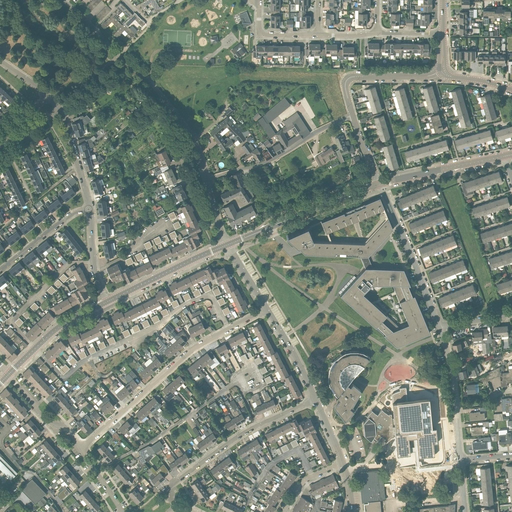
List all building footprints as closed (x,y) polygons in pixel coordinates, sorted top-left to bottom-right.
[(139,4),(142,8),(144,11),(147,9),(145,6),(151,3),(154,9),(151,11),(153,14),(156,12),(158,11),(157,10),(159,9),(159,10),(160,9),(155,0),(145,0),(145,1),(139,4)] [(115,12),(112,15),(115,19),(122,12),(128,19),(133,15),(123,5),(123,6),(122,5),(123,5),(120,2),(116,7),(117,9),(115,11),(115,12)] [(340,2),(337,2),(329,2),(329,7),(331,7),(331,10),(337,10),(340,10),(340,2)] [(358,11),(365,11),(365,8),(370,8),(370,2),(357,2),(357,7),(353,7),(353,11),(358,11)] [(279,4),(271,4),(271,10),(273,10),(273,13),(279,13),(279,4)] [(299,13),(305,13),(305,10),(307,10),(307,5),(299,4),(299,13)] [(458,15),(458,17),(467,17),(467,18),(473,18),(474,10),(462,9),(462,12),(460,12),(460,15),(458,15)] [(337,10),(331,10),(331,13),(325,13),(325,19),(334,19),(334,14),(337,14),(337,10)] [(358,19),(367,19),(367,13),(365,13),(365,11),(358,11),(358,13),(358,19)] [(396,11),(392,11),(392,14),(390,13),(390,19),(399,19),(399,14),(399,11),(396,11)] [(427,11),(423,11),(420,11),(420,14),(420,19),(429,19),(429,14),(427,14),(427,11)] [(239,15),(242,22),(250,23),(246,12),(239,15)] [(135,13),(133,15),(128,19),(124,23),(128,27),(135,20),(142,27),(146,24),(145,23),(145,22),(142,19),(142,20),(138,16),(135,13)] [(279,13),(273,13),(273,16),(271,16),(271,21),(279,21),(279,13)] [(299,21),(310,22),(310,16),(305,16),(305,13),(299,13),(296,13),(296,16),(297,16),(297,21),(299,21)] [(115,19),(112,15),(109,18),(108,18),(105,22),(104,23),(101,26),(104,29),(112,22),(118,29),(122,26),(115,19)] [(135,34),(128,27),(124,23),(122,26),(118,29),(114,34),(117,38),(124,30),(131,38),(133,36),(134,35),(135,34)] [(213,44),(220,42),(218,35),(211,37),(213,44)] [(373,56),(373,43),(368,43),(368,48),(365,48),(364,57),(368,57),(368,56),(373,56)] [(382,52),(382,45),(379,45),(379,43),(373,43),(373,56),(382,56),(382,52)] [(314,53),(314,44),(309,44),(308,49),(306,49),(306,56),(309,56),(309,53),(314,53)] [(322,56),(322,49),(320,49),(320,44),(314,44),(314,53),(314,56),(320,56),(322,56)] [(331,53),(331,44),(325,44),(325,49),(322,49),(322,56),(326,56),(326,53),(331,53)] [(339,56),(339,50),(337,50),(337,45),(331,44),(331,53),(331,56),(337,56),(339,56)] [(390,55),(390,44),(385,44),(385,45),(382,45),(382,52),(385,52),(388,52),(388,55),(390,55)] [(423,44),(423,52),(423,55),(423,56),(431,56),(431,52),(431,46),(428,45),(428,44),(423,44)] [(261,55),(261,46),(256,46),(256,51),(253,51),(253,57),(256,57),(256,55),(261,55)] [(294,46),(294,55),(294,58),(299,58),(303,58),(303,51),(300,51),(300,46),(294,46)] [(348,56),(348,47),(342,47),(342,50),(339,50),(339,56),(342,56),(342,59),(348,60),(348,56)] [(348,47),(348,56),(353,56),(353,59),(357,59),(357,52),(354,52),(354,47),(348,47)] [(239,57),(246,52),(243,48),(236,53),(239,57)] [(423,88),(425,94),(434,92),(432,86),(423,88)] [(368,95),(377,93),(375,87),(366,89),(368,95)] [(395,90),(397,96),(406,94),(404,88),(395,90)] [(453,98),(462,95),(461,89),(451,92),(453,98)] [(5,91),(0,96),(5,100),(9,95),(5,91)] [(434,92),(425,94),(426,100),(436,98),(434,92)] [(370,101),(379,99),(377,93),(368,95),(370,101)] [(406,94),(397,96),(398,102),(408,100),(406,94)] [(481,97),(482,103),(491,100),(490,94),(481,97)] [(9,95),(5,100),(10,104),(14,99),(9,95)] [(455,103),(464,101),(462,95),(453,98),(455,103)] [(436,98),(426,100),(428,106),(437,103),(436,98)] [(372,107),(381,104),(379,99),(370,101),(372,107)] [(408,100),(398,102),(400,108),(409,105),(408,100)] [(491,100),(482,103),(484,109),(493,106),(491,100)] [(457,109),(466,107),(464,101),(455,103),(457,109)] [(437,103),(428,106),(430,112),(439,109),(437,103)] [(381,104),(372,107),(373,113),(382,110),(381,104)] [(409,105),(400,108),(402,114),(411,111),(409,105)] [(493,106),(484,109),(486,114),(495,112),(493,106)] [(458,115),(467,112),(466,107),(457,109),(458,115)] [(411,111),(402,114),(403,120),(413,117),(411,111)] [(286,127),(276,133),(280,139),(279,140),(283,146),(282,147),(284,151),(290,148),(303,139),(303,138),(310,133),(299,116),(300,116),(297,112),(283,123),(286,127)] [(460,121),(469,118),(467,112),(458,115),(460,121)] [(495,112),(486,114),(488,121),(497,118),(495,112)] [(432,122),(440,119),(439,114),(434,115),(433,113),(428,115),(428,117),(431,117),(432,121),(432,122)] [(377,124),(386,121),(384,115),(382,116),(378,117),(375,118),(377,124)] [(74,123),(72,123),(73,128),(84,125),(88,122),(83,116),(73,119),(74,123)] [(91,120),(89,121),(93,126),(99,121),(95,116),(91,120)] [(219,125),(222,130),(226,126),(227,127),(232,122),(228,118),(219,125)] [(471,124),(469,118),(460,121),(462,127),(471,124)] [(442,125),(440,119),(432,122),(432,121),(428,122),(430,129),(434,128),(434,127),(442,125)] [(378,130),(387,127),(386,121),(377,124),(378,130)] [(234,137),(241,132),(242,131),(235,123),(233,124),(232,122),(227,127),(234,137)] [(84,125),(73,128),(76,136),(84,134),(82,130),(84,130),(85,130),(84,125)] [(218,144),(223,141),(223,140),(218,134),(222,130),(219,125),(218,125),(210,133),(218,144)] [(380,135),(389,133),(387,127),(378,130),(380,135)] [(511,137),(508,127),(502,129),(505,139),(511,137)] [(223,141),(218,144),(223,150),(238,140),(240,143),(246,140),(244,138),(250,133),(247,129),(241,133),(241,132),(234,137),(230,140),(225,144),(223,141)] [(490,130),(484,132),(487,141),(493,139),(492,135),(494,135),(493,129),(490,130)] [(505,139),(502,129),(496,131),(496,132),(494,133),(495,137),(498,137),(499,140),(501,140),(502,144),(506,143),(505,139)] [(487,141),(484,132),(478,133),(481,142),(487,141)] [(389,133),(380,135),(382,141),(391,139),(389,133)] [(481,142),(478,133),(473,135),(475,144),(481,142)] [(345,147),(347,147),(348,152),(352,150),(350,145),(348,141),(343,143),(342,140),(344,139),(343,135),(335,138),(339,148),(344,146),(345,147)] [(475,144),(473,135),(467,137),(470,146),(475,144)] [(42,139),(44,145),(50,142),(48,136),(42,139)] [(470,146),(467,137),(461,138),(464,148),(470,146)] [(80,151),(89,148),(91,148),(94,145),(92,142),(90,138),(85,140),(85,138),(78,140),(79,144),(78,144),(80,151)] [(464,148),(461,138),(455,140),(458,149),(464,148)] [(263,144),(265,147),(267,149),(272,145),(268,140),(263,144)] [(446,140),(440,141),(443,151),(449,149),(446,140)] [(443,151),(440,141),(434,143),(437,152),(443,151)] [(50,142),(44,145),(47,151),(53,148),(50,142)] [(277,154),(284,151),(282,147),(279,142),(272,146),(277,154)] [(247,154),(252,151),(247,143),(242,147),(247,154)] [(437,152),(434,143),(429,145),(431,154),(437,152)] [(385,152),(394,150),(392,144),(383,146),(385,152)] [(431,154),(429,145),(423,147),(426,156),(431,154)] [(345,147),(344,146),(339,148),(340,150),(336,151),(341,163),(345,162),(342,155),(349,152),(348,152),(347,147),(345,147)] [(426,156),(423,147),(417,148),(420,158),(426,156)] [(53,148),(47,151),(50,157),(56,154),(53,148)] [(89,148),(80,151),(80,152),(80,153),(81,154),(82,157),(90,154),(88,150),(90,149),(89,148)] [(260,153),(259,151),(257,148),(243,158),(245,160),(252,155),(251,155),(252,154),(257,160),(261,157),(258,154),(260,153)] [(319,166),(326,162),(323,158),(333,152),(331,148),(318,156),(315,157),(317,161),(319,166)] [(420,158),(417,148),(411,150),(414,159),(420,158)] [(160,160),(168,156),(165,150),(156,154),(155,151),(149,155),(150,158),(151,158),(155,155),(158,161),(160,160)] [(387,158),(396,155),(394,150),(385,152),(387,158)] [(414,159),(411,150),(405,152),(408,161),(414,159)] [(273,157),(268,151),(265,152),(265,151),(262,153),(266,160),(273,157)] [(23,162),(29,159),(26,153),(20,156),(23,162)] [(56,154),(50,157),(53,163),(59,160),(56,154)] [(83,162),(84,164),(97,160),(101,157),(100,155),(96,158),(92,159),(91,159),(90,156),(82,158),(83,159),(82,160),(83,161),(83,162)] [(388,164),(397,161),(396,155),(387,158),(388,164)] [(168,156),(160,160),(163,166),(171,163),(168,156)] [(97,160),(84,164),(86,170),(93,168),(93,165),(99,163),(104,160),(101,157),(97,160)] [(26,168),(32,165),(29,159),(23,162),(26,168)] [(59,160),(53,163),(56,169),(62,166),(59,160)] [(337,163),(336,161),(335,162),(335,163),(335,164),(331,165),(331,166),(327,168),(328,170),(339,164),(338,162),(337,163)] [(399,167),(397,161),(388,164),(390,170),(399,167)] [(29,174),(35,171),(32,165),(26,168),(29,174)] [(62,166),(56,169),(58,173),(54,174),(56,177),(65,172),(62,166)] [(2,171),(5,177),(11,174),(8,168),(2,171)] [(167,178),(174,175),(171,169),(164,172),(161,173),(164,180),(167,178)] [(32,180),(38,177),(41,176),(38,170),(35,171),(29,174),(32,180)] [(499,171),(493,173),(496,182),(502,180),(499,171)] [(233,175),(238,187),(243,185),(242,184),(239,175),(242,174),(241,172),(233,175)] [(496,182),(493,173),(488,175),(491,184),(496,182)] [(11,174),(5,177),(8,183),(14,180),(11,174)] [(177,181),(174,175),(167,178),(168,181),(165,182),(166,186),(177,181)] [(491,184),(488,175),(482,177),(485,186),(491,184)] [(34,186),(40,183),(38,177),(32,180),(34,186)] [(485,186),(482,177),(476,179),(479,188),(485,186)] [(93,187),(101,185),(99,179),(91,181),(93,187)] [(479,188),(476,179),(470,181),(473,190),(479,188)] [(14,180),(8,183),(11,189),(17,186),(14,180)] [(70,190),(66,192),(71,197),(76,193),(66,181),(64,182),(70,190)] [(464,183),(465,186),(462,186),(465,196),(468,195),(467,192),(473,190),(470,181),(464,183)] [(242,184),(243,185),(247,195),(250,200),(251,199),(254,197),(248,186),(249,185),(247,182),(242,184)] [(42,187),(40,183),(34,186),(37,192),(47,188),(46,185),(42,187)] [(103,191),(101,185),(93,187),(95,194),(103,191)] [(154,194),(155,193),(165,189),(165,188),(164,185),(153,190),(154,194)] [(174,196),(184,191),(181,185),(174,188),(171,189),(170,190),(170,192),(171,195),(172,196),(174,195),(174,196)] [(243,185),(238,187),(238,189),(237,190),(236,188),(221,195),(224,203),(228,201),(227,198),(239,193),(242,199),(244,203),(249,200),(250,200),(247,195),(243,185)] [(428,188),(431,197),(437,194),(434,185),(428,188)] [(17,186),(11,189),(13,195),(19,192),(17,186)] [(166,188),(165,188),(165,189),(155,193),(157,197),(168,192),(166,188)] [(422,190),(426,199),(431,197),(428,188),(422,190)] [(417,192),(420,201),(426,199),(422,190),(417,192)] [(184,191),(174,196),(177,202),(187,197),(184,191)] [(19,192),(13,195),(16,201),(22,198),(19,192)] [(71,197),(66,192),(63,195),(61,192),(59,193),(65,201),(71,197)] [(411,194),(415,203),(420,201),(417,192),(411,194)] [(405,197),(409,206),(415,203),(411,194),(405,197)] [(56,200),(53,203),(57,208),(62,204),(56,196),(54,197),(56,200)] [(304,253),(360,256),(368,256),(393,229),(379,197),(286,236),(304,253)] [(409,206),(405,197),(399,199),(403,208),(409,206)] [(508,197),(502,199),(504,208),(510,206),(508,197)] [(22,198),(16,201),(18,204),(15,206),(16,208),(25,204),(22,198)] [(504,208),(502,199),(496,201),(499,210),(504,208)] [(499,210),(496,201),(490,202),(493,211),(499,210)] [(493,211),(490,202),(484,204),(487,213),(493,211)] [(57,208),(53,203),(49,205),(47,203),(45,204),(51,212),(57,208)] [(158,209),(155,204),(152,205),(155,211),(158,218),(165,214),(162,207),(158,209)] [(181,207),(183,212),(192,208),(191,205),(190,206),(188,204),(181,207)] [(223,208),(225,212),(234,208),(231,204),(223,208)] [(487,213),(484,204),(479,206),(481,215),(487,213)] [(252,205),(247,208),(252,216),(255,215),(256,217),(259,215),(257,212),(255,212),(252,205)] [(42,211),(39,214),(43,219),(48,215),(42,206),(40,208),(42,211)] [(481,215),(479,206),(472,208),(475,217),(481,215)] [(109,207),(107,207),(99,209),(100,215),(108,214),(107,213),(110,213),(109,207)] [(192,208),(183,212),(185,217),(193,214),(192,211),(193,210),(192,208)] [(230,217),(232,216),(235,214),(234,213),(236,212),(234,208),(225,212),(227,216),(229,215),(230,217)] [(252,216),(247,208),(243,210),(249,220),(251,220),(250,218),(252,216)] [(249,220),(243,210),(239,212),(244,221),(247,219),(247,221),(249,220)] [(444,210),(438,212),(441,221),(447,219),(444,210)] [(244,221),(239,212),(236,214),(241,224),(243,224),(242,222),(244,221)] [(432,215),(436,223),(441,221),(438,212),(432,215)] [(43,219),(39,214),(36,216),(34,213),(31,215),(38,223),(43,219)] [(193,214),(185,217),(188,222),(196,218),(193,214)] [(232,216),(236,225),(239,223),(240,225),(241,224),(236,214),(235,214),(232,216)] [(426,217),(430,226),(436,223),(432,215),(426,217)] [(232,216),(230,217),(227,218),(233,229),(235,228),(234,226),(236,225),(232,216)] [(29,222),(25,225),(29,230),(35,226),(28,217),(26,219),(29,222)] [(421,219),(424,228),(430,226),(426,217),(421,219)] [(196,218),(188,222),(190,227),(198,223),(196,218)] [(415,221),(419,230),(424,228),(421,219),(415,221)] [(419,230),(415,221),(409,224),(413,232),(419,230)] [(198,223),(190,227),(187,228),(189,232),(190,234),(192,234),(192,235),(183,240),(184,242),(188,250),(192,248),(193,249),(198,247),(197,245),(200,244),(197,238),(199,237),(196,231),(201,229),(200,227),(198,223)] [(29,230),(25,225),(22,227),(20,224),(18,226),(24,234),(29,230)] [(507,235),(504,226),(498,228),(501,237),(507,235)] [(14,233),(12,235),(16,240),(21,236),(15,228),(12,230),(14,233)] [(501,237),(498,228),(493,230),(495,239),(501,237)] [(63,235),(65,239),(71,234),(66,229),(58,236),(60,238),(63,235)] [(495,239),(493,230),(487,232),(490,241),(495,239)] [(490,241),(487,232),(481,233),(484,243),(490,241)] [(71,234),(65,239),(69,244),(75,240),(71,234)] [(16,240),(12,235),(9,238),(6,235),(4,237),(11,245),(16,240)] [(448,237),(451,246),(457,244),(453,235),(448,237)] [(442,240),(445,248),(451,246),(448,237),(442,240)] [(47,240),(41,245),(45,250),(48,253),(51,252),(54,249),(47,240)] [(75,240),(69,244),(73,249),(79,245),(75,240)] [(436,242),(440,251),(445,248),(442,240),(436,242)] [(179,245),(183,252),(188,250),(184,242),(179,245)] [(431,244),(434,253),(440,251),(436,242),(431,244)] [(103,245),(104,251),(112,250),(112,249),(110,243),(103,245)] [(425,246),(429,255),(434,253),(431,244),(425,246)] [(45,250),(41,245),(36,249),(42,257),(45,255),(42,252),(45,250)] [(79,245),(73,249),(76,252),(73,255),(75,257),(83,250),(79,245)] [(174,247),(178,255),(183,252),(179,245),(174,247)] [(429,255),(425,246),(419,249),(423,257),(429,255)] [(164,250),(167,257),(172,255),(170,249),(169,247),(164,250)] [(170,249),(172,255),(173,257),(178,255),(174,247),(170,249)] [(112,250),(104,251),(106,258),(113,256),(112,250)] [(163,260),(167,257),(164,250),(159,252),(163,260)] [(33,251),(28,255),(35,265),(41,260),(33,251)] [(163,260),(159,252),(154,254),(159,263),(161,262),(160,261),(163,260)] [(509,262),(506,253),(501,255),(504,264),(509,262)] [(159,263),(154,254),(149,257),(153,264),(155,263),(156,265),(159,263)] [(35,265),(28,255),(22,260),(29,268),(32,265),(33,267),(35,265)] [(504,264),(501,255),(495,257),(498,266),(499,268),(504,266),(504,264)] [(396,347),(399,346),(405,343),(430,333),(403,269),(373,268),(368,256),(360,256),(365,267),(340,295),(396,347)] [(145,264),(149,273),(152,272),(151,271),(153,269),(150,262),(147,257),(143,260),(145,264)] [(498,266),(495,257),(489,259),(492,268),(498,266)] [(463,260),(457,262),(461,271),(467,268),(463,260)] [(14,266),(18,272),(20,274),(26,270),(19,262),(14,266)] [(461,271),(457,262),(452,264),(455,273),(461,271)] [(134,279),(130,271),(129,269),(125,270),(122,272),(123,273),(122,273),(117,264),(107,269),(113,281),(115,280),(117,283),(120,281),(119,280),(125,277),(128,282),(130,281),(134,279)] [(140,267),(143,274),(146,273),(146,274),(149,273),(145,264),(140,267)] [(455,273),(452,264),(446,267),(450,275),(455,273)] [(18,272),(14,266),(9,270),(15,279),(17,277),(15,274),(18,272)] [(74,275),(82,271),(79,266),(72,270),(74,275)] [(135,269),(139,277),(143,274),(140,267),(135,269)] [(203,270),(207,277),(208,280),(214,277),(214,276),(215,275),(220,285),(222,283),(230,280),(224,267),(218,270),(218,268),(212,271),(209,267),(203,270)] [(450,275),(446,267),(441,269),(444,278),(446,282),(451,279),(450,275)] [(134,279),(139,277),(135,269),(130,271),(134,279)] [(444,278),(441,269),(435,271),(438,280),(444,278)] [(207,277),(203,270),(198,272),(202,280),(207,277)] [(77,280),(85,276),(82,271),(74,275),(77,280)] [(438,280),(435,271),(429,273),(432,282),(438,280)] [(202,280),(198,272),(193,274),(197,282),(202,280)] [(197,282),(193,274),(189,277),(192,284),(197,282)] [(3,275),(0,277),(0,282),(2,285),(5,282),(7,285),(9,283),(3,275)] [(71,293),(72,296),(76,303),(88,296),(87,294),(90,292),(88,289),(87,290),(83,284),(88,282),(85,276),(77,280),(75,281),(78,287),(79,287),(80,288),(71,293)] [(192,284),(189,277),(184,279),(187,287),(192,284)] [(187,287),(184,279),(179,281),(183,289),(187,287)] [(230,280),(222,283),(225,288),(232,284),(230,280)] [(511,290),(509,280),(503,282),(506,292),(511,290)] [(183,289),(179,281),(177,283),(176,281),(173,282),(178,291),(183,289)] [(178,291),(173,282),(171,284),(171,285),(169,286),(173,294),(178,291)] [(506,292),(503,282),(497,284),(500,293),(506,292)] [(232,284),(225,288),(227,293),(229,292),(229,291),(235,289),(232,284)] [(473,284),(467,287),(471,296),(477,293),(473,284)] [(51,295),(56,290),(51,286),(47,290),(51,295)] [(471,296),(467,287),(462,289),(465,298),(471,296)] [(229,291),(229,292),(232,296),(239,293),(237,288),(235,289),(229,291)] [(164,300),(168,298),(171,296),(167,289),(163,291),(162,290),(159,291),(164,300)] [(465,298),(462,289),(456,291),(460,300),(465,298)] [(164,300),(159,291),(157,292),(158,294),(156,295),(157,297),(156,297),(160,305),(160,304),(159,302),(164,300)] [(460,300),(456,291),(450,293),(454,302),(460,300)] [(239,293),(232,296),(234,301),(242,298),(239,293)] [(454,302),(450,293),(445,296),(448,305),(450,308),(455,306),(454,302)] [(76,303),(72,296),(67,298),(72,306),(76,303)] [(448,305),(445,296),(439,298),(442,307),(448,305)] [(160,305),(156,297),(152,299),(155,307),(160,305)] [(72,306),(67,298),(63,301),(67,308),(72,306)] [(242,298),(234,301),(236,306),(245,302),(244,299),(243,300),(242,298)] [(155,307),(152,299),(147,302),(150,309),(155,307)] [(67,308),(63,301),(58,304),(62,311),(67,308)] [(150,309),(147,302),(142,304),(146,312),(150,309)] [(245,302),(236,306),(239,311),(246,308),(245,305),(247,304),(245,302)] [(62,311),(58,304),(50,308),(54,315),(57,313),(58,314),(62,311)] [(146,312),(142,304),(137,307),(141,314),(146,312)] [(141,314),(137,307),(132,309),(136,316),(141,314)] [(136,316),(132,309),(127,311),(131,319),(136,316)] [(125,319),(121,311),(119,313),(118,311),(116,312),(120,321),(125,319)] [(131,319),(127,311),(123,313),(122,311),(121,311),(125,319),(126,321),(131,319)] [(45,315),(50,322),(55,318),(49,312),(45,315)] [(120,321),(116,312),(113,314),(114,315),(112,316),(115,324),(120,321)] [(41,319),(47,325),(50,322),(45,315),(41,319)] [(196,317),(193,318),(201,332),(205,330),(201,322),(199,323),(196,317)] [(104,318),(101,320),(106,329),(111,326),(107,319),(105,320),(104,318)] [(201,332),(193,318),(191,320),(194,326),(192,327),(196,334),(201,332)] [(37,323),(43,329),(47,325),(41,319),(37,323)] [(106,329),(101,320),(99,321),(99,322),(97,323),(101,331),(106,329)] [(196,334),(192,327),(190,328),(187,322),(185,323),(192,337),(196,334)] [(33,327),(39,333),(43,329),(37,323),(33,327)] [(101,331),(97,323),(97,324),(95,326),(95,327),(93,328),(97,335),(98,338),(100,338),(102,337),(103,336),(101,333),(100,331),(101,331)] [(253,327),(255,332),(263,328),(262,325),(261,326),(259,323),(253,327)] [(165,327),(170,332),(171,333),(173,336),(182,346),(186,342),(181,336),(179,339),(173,331),(174,330),(168,324),(165,327)] [(170,332),(165,327),(164,326),(162,329),(163,331),(166,335),(167,335),(170,332)] [(29,330),(36,338),(38,336),(37,335),(39,333),(33,327),(29,330)] [(97,335),(93,328),(88,330),(92,338),(97,335)] [(263,328),(255,332),(258,336),(264,333),(263,331),(264,330),(263,328)] [(473,341),(483,340),(483,338),(488,338),(488,329),(482,329),(482,331),(472,332),(473,341)] [(34,340),(36,338),(29,330),(27,332),(25,330),(23,332),(31,340),(33,338),(34,340)] [(92,338),(88,330),(84,333),(87,340),(92,338)] [(243,332),(238,335),(241,341),(244,340),(245,342),(247,340),(243,332)] [(81,340),(78,333),(75,334),(75,333),(72,334),(77,343),(81,340)] [(87,340),(84,333),(81,334),(81,333),(78,334),(78,333),(81,340),(82,343),(87,340)] [(264,333),(258,336),(259,339),(257,340),(258,342),(267,338),(264,333)] [(77,343),(72,334),(70,335),(70,337),(68,338),(72,345),(77,343)] [(241,341),(238,335),(233,337),(237,345),(239,344),(238,342),(241,341)] [(237,345),(233,337),(228,339),(231,346),(234,344),(235,346),(237,345)] [(267,338),(258,342),(260,344),(261,343),(263,346),(269,343),(267,338)] [(454,351),(463,348),(470,345),(468,339),(462,342),(453,344),(454,351)] [(58,341),(55,343),(62,350),(66,347),(60,340),(59,342),(58,341)] [(182,346),(177,340),(173,344),(177,350),(182,346)] [(5,352),(11,346),(7,342),(0,349),(2,351),(3,350),(5,352)] [(177,350),(173,344),(170,342),(166,346),(168,348),(173,353),(177,350)] [(62,350),(55,343),(53,345),(54,346),(52,348),(58,354),(62,350)] [(269,343),(263,346),(264,349),(262,350),(263,352),(272,348),(269,343)] [(162,355),(164,352),(169,357),(173,353),(168,348),(166,346),(165,344),(158,350),(162,355)] [(225,344),(221,346),(227,359),(230,358),(227,352),(227,351),(229,351),(225,344)] [(7,357),(15,350),(11,346),(5,352),(6,354),(5,355),(7,357)] [(227,359),(221,346),(216,348),(220,355),(222,354),(225,360),(227,359)] [(58,354),(52,348),(51,349),(50,348),(48,350),(54,358),(58,354)] [(272,348),(263,352),(264,354),(266,353),(268,356),(270,355),(274,353),(274,352),(272,348)] [(15,350),(7,357),(11,361),(18,355),(14,351),(15,350)] [(54,358),(48,350),(45,352),(47,353),(45,355),(50,361),(54,358)] [(362,353),(357,350),(357,351),(344,351),(345,353),(339,354),(340,355),(330,363),(331,364),(328,368),(329,369),(329,372),(328,374),(327,381),(328,381),(329,387),(330,386),(336,397),(339,400),(334,406),(336,409),(336,410),(338,414),(339,413),(342,416),(344,420),(345,420),(353,410),(354,411),(356,409),(355,408),(353,406),(352,406),(354,402),(354,401),(358,395),(360,391),(360,390),(353,384),(350,386),(348,384),(363,365),(370,357),(363,351),(362,353)] [(274,353),(270,355),(272,359),(279,356),(276,351),(274,352),(274,353)] [(202,357),(207,363),(210,366),(215,362),(212,359),(207,353),(202,357)] [(153,362),(158,367),(162,363),(154,355),(150,358),(151,360),(153,362)] [(279,356),(272,359),(275,364),(281,361),(279,356)] [(197,361),(202,367),(207,363),(202,357),(197,361)] [(193,364),(198,371),(200,369),(202,367),(197,361),(193,364)] [(281,361),(275,364),(276,367),(274,368),(275,370),(284,366),(281,361)] [(149,365),(153,371),(158,367),(153,362),(149,365)] [(458,365),(460,370),(468,368),(470,367),(469,362),(458,365)] [(144,369),(149,375),(153,371),(149,365),(146,367),(143,364),(141,366),(144,369)] [(198,371),(193,364),(188,368),(193,375),(198,371)] [(482,371),(479,364),(468,369),(459,371),(460,378),(469,376),(468,372),(473,370),(475,376),(480,374),(479,372),(482,371)] [(68,371),(63,366),(62,365),(60,367),(61,369),(60,369),(56,365),(55,366),(63,375),(68,371)] [(284,366),(275,370),(276,372),(278,371),(280,374),(286,371),(284,366)] [(23,373),(26,377),(33,371),(29,367),(23,373)] [(149,375),(144,369),(141,372),(140,373),(145,378),(149,375)] [(33,371),(26,377),(29,380),(30,379),(31,380),(38,375),(34,370),(33,371)] [(134,379),(137,376),(132,370),(128,373),(134,379)] [(286,371),(280,374),(281,377),(279,378),(280,380),(284,378),(289,376),(289,375),(286,371)] [(129,383),(134,388),(138,384),(133,379),(134,379),(128,373),(126,376),(124,377),(125,378),(129,383)] [(501,381),(501,384),(507,383),(511,382),(511,375),(509,376),(509,373),(502,373),(503,380),(501,381)] [(289,376),(284,378),(286,381),(284,382),(285,383),(293,379),(291,374),(289,375),(289,376)] [(38,375),(31,380),(33,382),(32,383),(34,385),(41,378),(38,375)] [(180,375),(175,379),(180,385),(185,381),(180,375)] [(41,378),(34,385),(36,387),(37,386),(39,388),(45,382),(41,378)] [(180,385),(175,379),(171,383),(176,389),(180,385)] [(293,379),(285,383),(286,386),(288,385),(289,387),(296,384),(293,379)] [(45,382),(39,388),(41,390),(39,391),(41,393),(49,386),(45,382)] [(125,387),(130,392),(134,388),(129,383),(125,387)] [(176,389),(171,383),(167,386),(172,392),(176,389)] [(121,391),(125,396),(130,392),(125,387),(123,384),(118,388),(121,391)] [(296,384),(289,387),(292,392),(299,388),(298,386),(297,387),(296,384)] [(468,393),(476,392),(475,384),(467,385),(468,393)] [(182,387),(184,389),(188,394),(190,392),(184,385),(182,387)] [(49,386),(41,393),(43,395),(44,394),(46,396),(53,390),(49,386)] [(168,401),(175,395),(172,392),(167,386),(163,390),(167,395),(165,397),(168,401)] [(391,415),(393,437),(395,437),(396,436),(398,456),(411,455),(409,439),(417,438),(419,458),(435,457),(434,444),(438,443),(436,428),(431,429),(428,399),(408,401),(406,387),(400,388),(401,390),(399,390),(398,391),(397,391),(396,391),(396,392),(395,392),(392,394),(394,417),(393,418),(392,415),(391,415)] [(3,399),(10,392),(6,388),(0,393),(0,394),(3,398),(3,399)] [(54,398),(58,402),(66,395),(67,395),(61,388),(57,391),(59,393),(54,398)] [(299,388),(292,392),(289,394),(291,399),(301,394),(299,391),(300,391),(299,388)] [(188,394),(184,389),(182,391),(185,393),(184,394),(188,399),(191,397),(188,394)] [(271,408),(265,392),(264,390),(261,391),(264,397),(267,403),(264,404),(267,410),(271,408)] [(125,396),(121,391),(116,394),(121,400),(125,396)] [(265,392),(271,408),(276,406),(273,400),(271,401),(267,391),(265,392)] [(10,392),(3,399),(6,403),(13,397),(11,395),(12,394),(10,392)] [(267,410),(264,404),(262,405),(260,400),(259,400),(257,394),(255,395),(262,412),(267,410)] [(66,395),(58,402),(62,406),(70,399),(66,395)] [(103,402),(110,410),(114,406),(109,401),(107,403),(100,395),(98,397),(101,400),(103,402)] [(262,412),(255,395),(251,396),(254,402),(255,401),(258,406),(255,408),(258,414),(262,412)] [(13,397),(6,403),(10,407),(18,400),(16,398),(14,399),(13,397)] [(150,401),(157,409),(161,406),(159,404),(160,403),(156,399),(155,397),(150,401)] [(506,412),(509,412),(508,405),(511,405),(511,397),(498,399),(499,402),(501,402),(503,412),(506,411),(506,412)] [(70,399),(62,406),(65,411),(71,406),(74,403),(70,399)] [(18,400),(10,407),(14,411),(20,405),(18,403),(19,402),(18,400)] [(145,405),(150,411),(153,415),(155,413),(156,414),(159,412),(157,409),(150,401),(145,405)] [(218,407),(215,401),(208,406),(211,410),(215,407),(216,408),(218,407)] [(110,410),(103,402),(101,403),(98,406),(105,414),(110,410)] [(20,405),(14,411),(18,414),(25,408),(23,406),(22,407),(20,405)] [(141,409),(146,415),(150,411),(145,405),(141,409)] [(71,406),(65,411),(69,415),(70,414),(72,417),(76,413),(78,412),(76,409),(75,410),(71,406)] [(25,408),(18,414),(21,419),(28,413),(26,411),(27,410),(25,408)] [(146,415),(141,409),(136,413),(141,419),(146,415)] [(391,442),(393,442),(393,437),(391,415),(391,414),(387,415),(381,409),(377,415),(372,410),(367,416),(368,417),(363,423),(364,436),(370,441),(372,439),(374,437),(378,440),(381,436),(384,438),(385,439),(387,442),(388,441),(389,441),(391,442)] [(236,410),(234,411),(241,422),(245,420),(240,410),(237,412),(236,410)] [(241,422),(234,411),(232,413),(235,418),(233,419),(237,425),(241,422)] [(164,419),(164,418),(159,412),(156,414),(154,416),(157,419),(158,418),(159,417),(162,421),(163,422),(161,424),(163,426),(165,424),(167,422),(164,419)] [(480,414),(480,412),(470,413),(470,421),(485,419),(485,413),(480,414)] [(100,417),(97,413),(93,416),(91,419),(94,422),(100,417)] [(87,414),(82,418),(77,423),(81,428),(86,422),(89,420),(91,419),(89,417),(87,414)] [(237,425),(233,419),(231,420),(228,415),(226,416),(233,427),(237,425)] [(233,427),(226,416),(224,418),(227,423),(225,424),(229,430),(233,427)] [(149,420),(154,425),(155,427),(158,425),(152,418),(149,420)] [(22,426),(26,431),(34,424),(30,419),(22,426)] [(289,422),(294,431),(295,432),(301,429),(300,428),(301,427),(306,437),(308,436),(315,433),(317,432),(310,419),(305,422),(304,420),(298,423),(296,419),(289,422)] [(89,420),(86,422),(81,428),(84,432),(93,424),(89,420)] [(123,425),(131,433),(132,432),(135,429),(133,427),(127,421),(123,425)] [(294,431),(289,422),(285,424),(288,431),(291,430),(292,431),(294,431)] [(34,424),(26,431),(30,435),(38,428),(34,424)] [(288,431),(285,424),(280,427),(284,435),(286,434),(285,432),(288,431)] [(131,433),(123,425),(119,429),(124,434),(126,432),(128,435),(131,433)] [(275,429),(278,436),(281,435),(282,437),(284,435),(280,427),(275,429)] [(472,435),(483,434),(482,427),(471,428),(472,435)] [(38,428),(30,435),(29,435),(33,440),(36,437),(41,432),(38,428)] [(209,444),(205,438),(203,436),(200,437),(198,433),(199,432),(196,428),(192,430),(196,434),(197,437),(205,447),(209,444)] [(207,429),(205,431),(213,441),(217,439),(213,433),(211,434),(207,429)] [(270,431),(274,438),(278,436),(275,429),(273,431),(272,429),(270,431)] [(213,441),(205,431),(203,432),(206,437),(205,438),(209,444),(213,441)] [(274,438),(270,431),(267,432),(268,433),(265,434),(269,441),(274,438)] [(111,444),(113,442),(119,436),(116,432),(112,436),(114,438),(109,442),(111,444)] [(496,434),(496,437),(496,441),(499,441),(500,443),(508,442),(509,444),(511,444),(511,432),(506,433),(506,434),(499,435),(499,434),(496,434)] [(132,435),(139,442),(141,440),(135,433),(132,435)] [(315,433),(308,436),(309,438),(307,439),(309,442),(317,437),(315,433)] [(139,442),(132,435),(130,437),(137,444),(139,442)] [(205,447),(197,437),(195,438),(199,443),(197,444),(201,450),(205,447)] [(317,437),(309,442),(310,443),(312,442),(313,445),(320,442),(317,437)] [(473,450),(488,449),(487,441),(490,441),(490,437),(479,438),(479,442),(472,442),(473,450)] [(252,442),(256,448),(255,449),(258,453),(260,452),(259,450),(260,449),(262,448),(257,439),(252,442)] [(40,452),(41,451),(49,444),(46,440),(37,448),(40,452)] [(247,445),(255,458),(257,456),(253,450),(255,449),(256,448),(252,442),(247,445)] [(320,442),(313,445),(315,448),(313,449),(314,451),(322,447),(320,442)] [(161,449),(160,448),(156,443),(151,447),(155,452),(156,453),(161,449)] [(49,444),(41,451),(45,455),(47,454),(53,448),(49,444)] [(97,449),(101,453),(106,448),(102,444),(97,449)] [(257,461),(255,458),(247,445),(243,448),(247,454),(249,453),(251,455),(248,457),(253,464),(254,463),(257,461)] [(155,452),(151,447),(148,446),(138,451),(141,456),(145,459),(155,452)] [(322,447),(314,451),(315,453),(317,452),(318,455),(325,452),(322,447)] [(53,448),(47,454),(51,458),(57,453),(53,448)] [(106,448),(101,453),(105,457),(110,452),(106,448)] [(247,454),(243,448),(237,451),(243,460),(245,459),(243,456),(247,454)] [(180,449),(178,451),(185,462),(189,459),(185,452),(183,454),(180,449)] [(185,462),(178,451),(176,452),(179,457),(177,458),(181,464),(185,462)] [(15,470),(0,452),(0,468),(11,480),(17,473),(14,470),(15,470)] [(110,452),(105,457),(109,462),(114,457),(110,452)] [(325,452),(318,455),(320,460),(328,456),(327,454),(326,454),(325,452)] [(61,457),(57,453),(51,458),(48,461),(50,463),(53,464),(55,462),(61,457)] [(181,464),(177,458),(175,460),(172,455),(170,457),(177,467),(181,464)] [(145,459),(141,456),(137,458),(140,461),(138,462),(139,463),(137,465),(139,468),(141,466),(146,461),(145,459)] [(328,456),(320,460),(323,465),(329,461),(328,459),(329,458),(328,456)] [(177,467),(170,457),(168,458),(171,463),(169,465),(173,470),(177,467)] [(229,457),(224,460),(229,466),(231,464),(233,467),(235,465),(229,457)] [(229,466),(224,460),(220,464),(228,475),(230,474),(226,468),(229,466)] [(251,476),(257,473),(251,463),(245,467),(251,476)] [(116,473),(121,468),(118,464),(112,469),(116,473)] [(151,472),(155,476),(160,481),(165,477),(163,476),(168,471),(163,464),(160,467),(162,469),(157,474),(155,471),(156,471),(152,466),(149,469),(151,472)] [(223,476),(225,475),(227,477),(228,475),(220,464),(216,466),(220,472),(223,476)] [(63,474),(69,469),(65,465),(60,470),(63,474)] [(120,477),(128,470),(124,466),(121,468),(116,473),(120,477)] [(220,472),(216,466),(211,470),(217,479),(219,477),(217,475),(220,472)] [(128,470),(120,477),(124,481),(131,475),(134,472),(136,470),(134,468),(129,472),(128,470)] [(64,481),(73,474),(69,469),(63,474),(61,477),(64,481)] [(380,500),(380,501),(385,500),(383,476),(382,470),(361,472),(364,502),(368,501),(380,500)] [(290,471),(287,476),(294,481),(295,478),(294,478),(296,475),(290,471)] [(71,483),(76,478),(73,474),(64,481),(68,485),(71,483)] [(131,475),(124,481),(127,486),(133,481),(131,478),(133,477),(131,475)] [(271,479),(266,475),(265,478),(263,480),(268,483),(270,481),(271,479)] [(333,475),(327,478),(332,488),(334,487),(334,486),(338,485),(333,475)] [(160,481),(155,476),(151,479),(156,485),(160,481)] [(294,481),(287,476),(284,480),(290,484),(291,482),(293,483),(294,481)] [(76,478),(71,483),(75,487),(80,482),(76,478)] [(191,485),(194,488),(205,481),(204,478),(199,482),(198,480),(191,485)] [(332,488),(327,478),(322,480),(326,490),(329,488),(330,489),(332,488)] [(28,497),(39,486),(32,479),(21,489),(28,497)] [(290,484),(284,480),(281,479),(278,483),(279,484),(287,489),(290,484)] [(326,490),(322,480),(316,483),(321,494),(323,492),(322,491),(326,490)] [(205,481),(194,488),(197,493),(204,488),(202,486),(207,483),(205,481)] [(321,494),(316,483),(310,486),(314,495),(318,493),(318,495),(321,494)] [(218,484),(211,489),(200,497),(203,501),(209,497),(209,496),(221,488),(218,484)] [(287,489),(279,484),(278,486),(279,487),(278,489),(282,492),(284,494),(287,489)] [(46,494),(39,486),(28,497),(35,504),(46,494)] [(67,486),(60,492),(59,493),(62,496),(66,492),(65,490),(68,488),(67,486)] [(139,493),(141,491),(137,486),(135,488),(129,493),(133,498),(139,493)] [(200,497),(211,489),(210,487),(205,490),(204,488),(197,493),(200,497)] [(282,492),(278,489),(276,488),(274,491),(272,490),(271,491),(279,497),(282,492)] [(79,495),(83,499),(89,494),(85,490),(79,495)] [(279,497),(271,491),(271,492),(273,493),(271,496),(269,494),(268,496),(276,501),(279,497)] [(225,509),(231,498),(232,496),(233,493),(231,492),(228,496),(229,497),(228,500),(225,498),(224,501),(223,502),(220,501),(218,506),(225,509)] [(139,493),(133,498),(137,503),(143,497),(139,493)] [(89,494),(83,499),(87,503),(92,499),(89,494)] [(276,501),(268,496),(267,497),(265,501),(269,504),(273,506),(276,501)] [(298,502),(308,509),(309,507),(308,506),(310,503),(301,497),(298,502)] [(41,507),(47,502),(43,498),(37,503),(41,507)] [(231,498),(225,509),(230,511),(233,505),(231,503),(233,499),(231,498)] [(92,499),(87,503),(91,508),(96,503),(92,499)] [(381,511),(380,501),(380,500),(368,501),(368,503),(364,503),(364,511),(381,511)] [(230,511),(235,511),(240,502),(238,501),(236,506),(233,505),(230,511)] [(308,509),(298,502),(295,508),(301,511),(304,511),(305,510),(306,511),(308,509)] [(89,511),(94,511),(100,507),(96,503),(91,508),(88,510),(89,511)]
